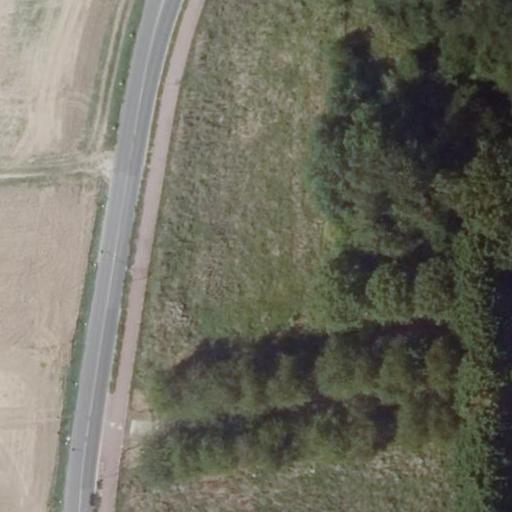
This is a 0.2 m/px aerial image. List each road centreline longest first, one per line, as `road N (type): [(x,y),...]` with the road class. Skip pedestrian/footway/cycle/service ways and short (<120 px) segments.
road 1 (tertiary): [(78,511),(123,174),(170,0)]
road 2 (track): [(132,154),(0,160)]
